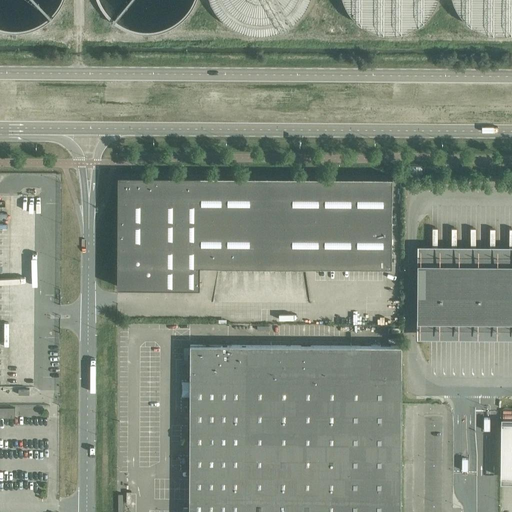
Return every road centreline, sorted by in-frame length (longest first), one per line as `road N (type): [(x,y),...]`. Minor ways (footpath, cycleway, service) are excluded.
road 1 (secondary): [(511,77),(0,73)]
road 2 (secondary): [(124,130),(511,131)]
road 3 (unclassified): [(86,511),(89,224)]
road 4 (unknown): [(166,339),(384,337)]
road 5 (unknown): [(449,473),(448,416),(422,416),(420,511)]
